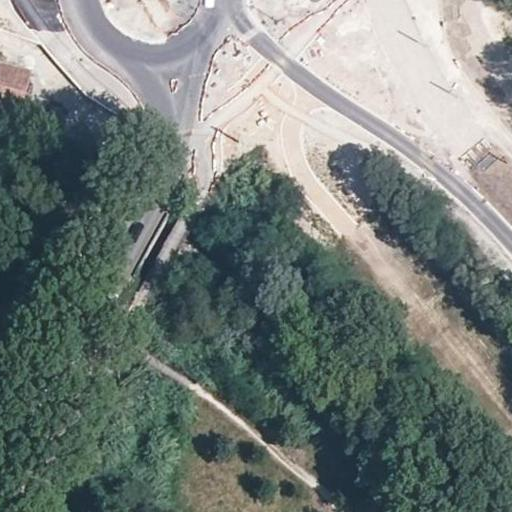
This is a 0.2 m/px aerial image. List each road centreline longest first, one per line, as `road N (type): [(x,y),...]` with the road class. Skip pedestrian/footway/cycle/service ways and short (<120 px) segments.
road 1 (secondary): [(182,119),(137,237),(0,478)]
road 2 (tertiary): [(511,247),(416,153),(212,11)]
